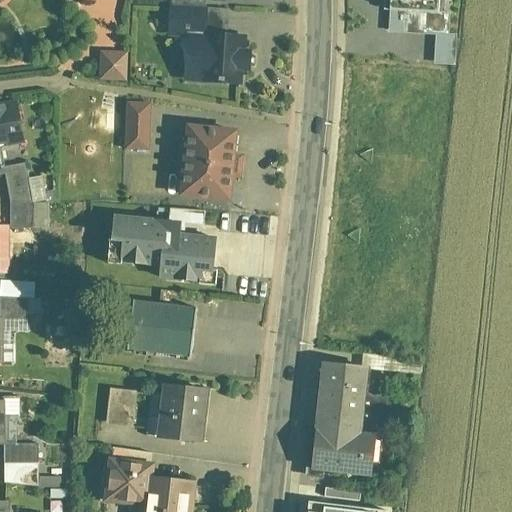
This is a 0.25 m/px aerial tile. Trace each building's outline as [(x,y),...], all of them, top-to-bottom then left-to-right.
[(445,0),(386,0),(386,11),(445,15),(445,0)] [(213,44),(190,43),(189,85),(245,85),(246,40),(213,40),(213,44)] [(98,52),(98,81),(128,81),(129,52),(98,52)] [(0,170),(0,149),(28,144),(19,100),(0,103),(0,180),(2,180),(0,170)] [(150,152),(151,103),(124,103),(123,151),(150,152)] [(239,131),(190,126),(182,197),(231,203),(239,131)] [(416,337),(432,214),(377,207),(370,260),(395,263),(386,333),(416,337)] [(111,261),(163,267),(162,279),(210,284),(215,242),(179,238),(181,227),(116,219),(111,261)] [(10,226),(0,225),(0,276),(10,276),(10,226)] [(201,311),(134,303),(128,350),(195,358),(201,311)] [(372,367),(324,362),(311,472),(375,479),(380,434),(364,432),(372,367)] [(208,393),(164,388),(158,441),(202,446),(208,393)] [(132,427),(137,393),(110,389),(105,424),(132,427)] [(192,511),(195,481),(145,477),(147,459),(112,456),(108,503),(142,506),(141,511),(192,511)]
